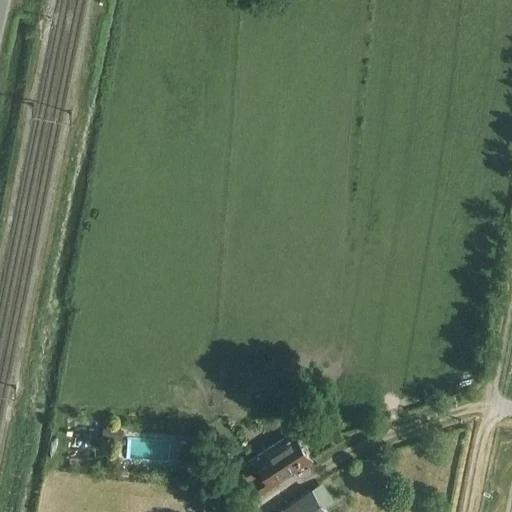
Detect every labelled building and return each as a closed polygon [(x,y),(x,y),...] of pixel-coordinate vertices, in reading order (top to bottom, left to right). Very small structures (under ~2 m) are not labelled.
[(102,429),(101,439),(121,441),(122,431),(102,429)] [(260,493),(312,459),(294,430),(242,465),(260,493)] [(177,461),(178,438),(136,438),(135,461),(177,461)] [(209,456),(204,459),(208,466),(216,480),(233,470),(221,449),(209,456)] [(108,453),(107,465),(116,466),(117,454),(108,453)] [(276,511),(324,511),(310,490),(276,511)]
